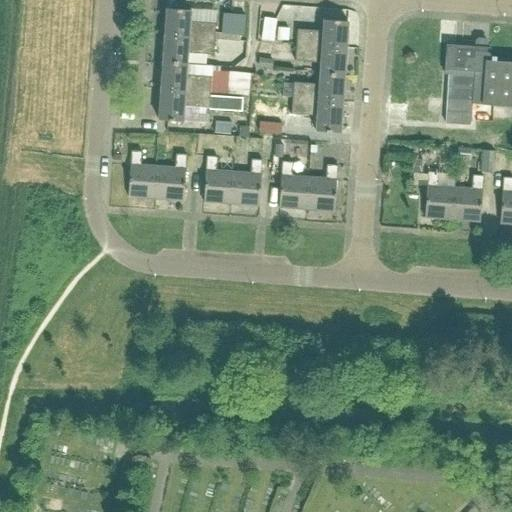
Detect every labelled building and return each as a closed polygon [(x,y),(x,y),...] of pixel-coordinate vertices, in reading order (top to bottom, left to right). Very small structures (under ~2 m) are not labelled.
[(166,9),(164,36),(214,40),(215,24),(190,22),(191,11),(166,9)] [(221,34),(243,36),(245,16),(223,14),(221,34)] [(263,40),(274,41),(277,21),(266,19),(263,40)] [(296,45),(347,49),(349,22),(324,20),(323,31),(297,29),(296,45)] [(164,36),(163,62),(187,64),(188,54),(213,56),(214,40),(164,36)] [(488,41),(484,40),(447,39),(445,72),(443,111),(492,116),(492,106),(511,107),(511,54),(487,53),(488,41)] [(345,76),(347,49),(296,45),(295,61),(321,63),(320,74),(345,76)] [(163,62),(161,89),(211,93),(212,76),(186,74),(187,64),(163,62)] [(192,64),(192,72),(214,73),(214,64),(192,64)] [(280,98),(292,99),(343,102),(345,76),(320,74),(319,84),(294,82),(281,82),(281,94),(280,98)] [(211,93),(161,89),(158,120),(182,122),(184,107),(209,109),(211,93)] [(340,133),(343,102),(292,99),(291,115),(317,117),(316,132),(340,133)] [(282,124),(259,122),(258,134),(281,135),(282,124)] [(480,172),(493,173),(494,151),(481,150),(480,172)] [(142,152),(131,151),(128,193),(128,198),(156,200),(158,167),(141,166),(142,152)] [(507,152),(494,151),(493,173),(506,173),(507,152)] [(158,167),(156,200),(183,202),(187,155),(175,154),(174,168),(158,167)] [(203,204),(231,206),(233,172),(216,171),(217,157),(206,156),(204,193),(203,204)] [(250,173),(233,172),(231,206),(259,207),(260,193),(262,160),(251,159),(250,173)] [(306,211),(309,177),(292,176),(293,162),(282,161),(280,193),(278,209),(306,211)] [(309,177),(306,211),(334,213),(335,193),(338,165),(327,164),(326,179),(309,177)] [(424,220),(452,222),(454,188),(438,187),(439,173),(427,172),(424,220)] [(471,189),(454,188),(452,222),(480,223),(482,193),(483,176),(472,175),(471,189)] [(499,225),(511,225),(511,177),(502,177),(501,193),(499,225)]
